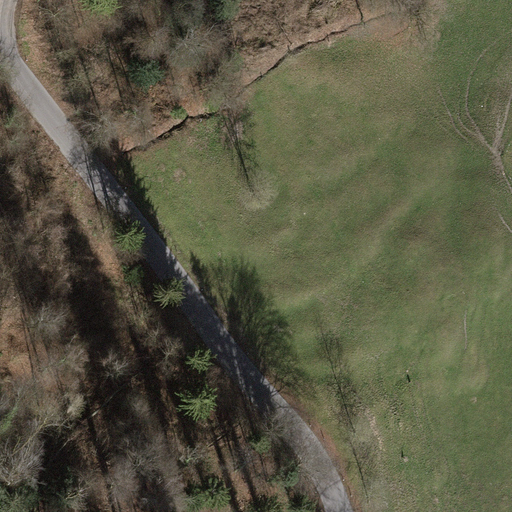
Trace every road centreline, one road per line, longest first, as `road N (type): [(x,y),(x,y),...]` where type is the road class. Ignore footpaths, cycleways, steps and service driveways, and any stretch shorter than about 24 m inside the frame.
road 1 (tertiary): [(339,511),(302,439),(0,47)]
road 2 (track): [(90,165),(90,236),(182,439)]
